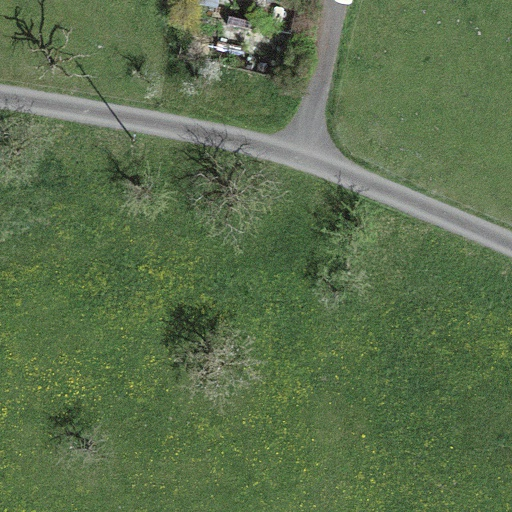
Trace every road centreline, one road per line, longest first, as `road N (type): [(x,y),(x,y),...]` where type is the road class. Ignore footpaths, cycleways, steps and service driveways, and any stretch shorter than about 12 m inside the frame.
road 1 (track): [(0,98),(247,142),(511,244)]
road 2 (track): [(337,0),(298,157)]
